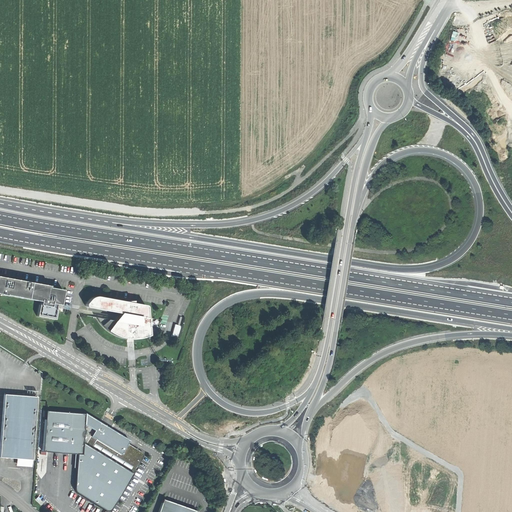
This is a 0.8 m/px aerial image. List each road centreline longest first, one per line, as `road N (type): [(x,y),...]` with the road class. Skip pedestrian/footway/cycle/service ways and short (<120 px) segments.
road 1 (trunk): [(357,206),(385,161),(413,149),(447,155),(471,175),(481,205),(470,242),(441,264),(398,269),(0,205)]
road 2 (trunk): [(511,302),(0,219)]
road 3 (trunk): [(0,232),(511,315)]
road 4 (trunk): [(368,129),(323,183),(251,220),(152,224),(0,204)]
road 5 (trunk): [(205,385),(196,359),(203,326),(226,301),(254,293),(511,328)]
road 6 (track): [(0,185),(171,207),(240,202),(298,171),(293,186)]
road 7 (secondary): [(368,129),(313,389)]
road 8 (track): [(323,460),(338,412),(364,394),(392,432),(459,471),(458,511)]
road 9 (secondary): [(300,430),(329,367),(357,206)]
road 10 (trunk): [(511,208),(473,134),(423,88),(422,64),(440,16)]
road 11 (primary): [(157,413),(0,321)]
road 12 (trunk): [(343,373),(417,341),(511,335)]
road 13 (trunk): [(511,216),(468,137),(409,99)]
road 14 (trunk): [(313,389),(254,413),(227,406),(205,385)]
